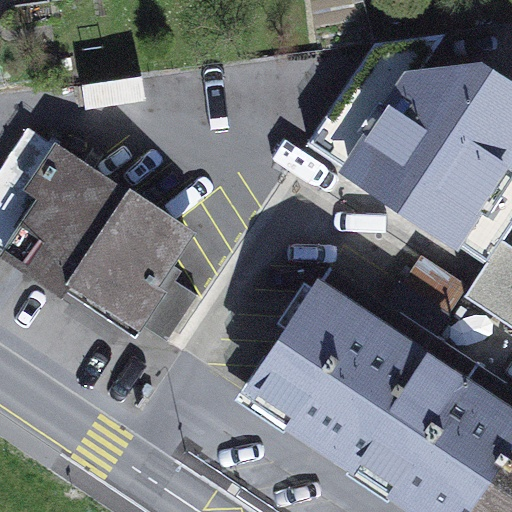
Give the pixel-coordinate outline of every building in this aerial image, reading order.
[(351,169),(488,261),(500,241),(511,224),(511,107),(493,95),(500,84),(483,72),(467,73),(459,85),(403,91),(351,169)] [(168,264),(188,235),(29,129),(0,173),(0,248),(61,288),(69,276),(145,326),(168,342),(198,297),(176,282),(182,273),(168,264)] [(511,224),(500,241),(511,248),(511,224)] [(511,276),(511,248),(500,241),(488,261),(511,276)] [(407,282),(453,311),(468,287),(421,259),(407,282)] [(145,326),(69,276),(61,288),(137,339),(145,326)] [(241,408),(347,478),(429,355),(324,285),(241,408)] [(347,478),(398,511),(474,511),(511,455),(511,410),(429,355),(347,478)] [(511,511),(511,455),(474,511),(511,511)]
